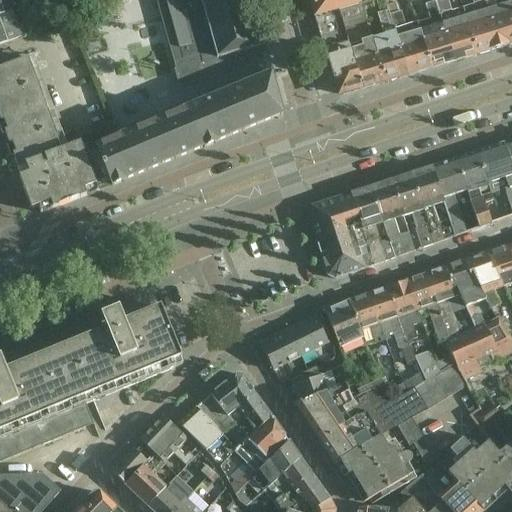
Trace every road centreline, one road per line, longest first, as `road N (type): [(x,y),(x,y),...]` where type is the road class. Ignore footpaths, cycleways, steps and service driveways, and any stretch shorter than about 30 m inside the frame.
road 1 (tertiary): [(186,217),(511,103)]
road 2 (residential): [(511,234),(235,335)]
road 3 (residential): [(0,336),(201,252)]
road 4 (residential): [(346,511),(235,335)]
road 5 (tertiary): [(511,81),(318,147)]
road 6 (tertiary): [(0,296),(186,217)]
road 7 (residential): [(92,471),(150,407),(235,335)]
road 8 (tertiary): [(177,198),(23,263)]
road 9 (residential): [(277,0),(318,147)]
road 10 (tertiary): [(318,147),(177,198)]
